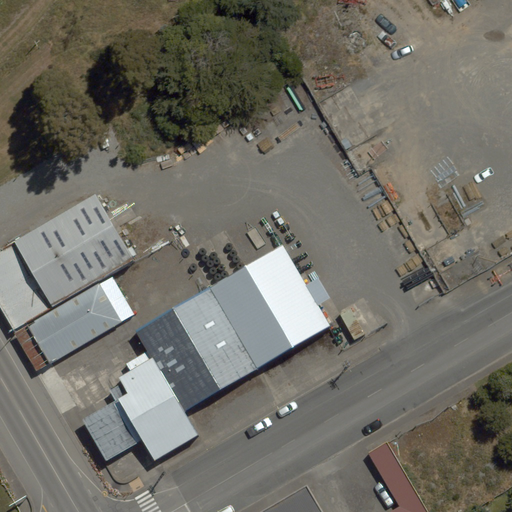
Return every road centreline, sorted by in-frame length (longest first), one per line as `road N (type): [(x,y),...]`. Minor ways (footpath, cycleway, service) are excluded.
road 1 (residential): [(171,511),(511,311)]
road 2 (secondary): [(0,377),(78,511)]
